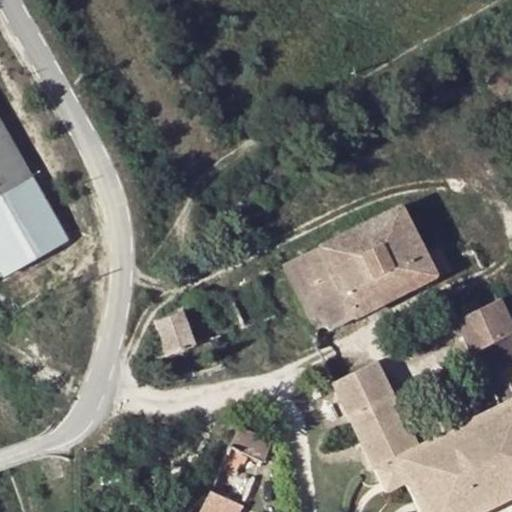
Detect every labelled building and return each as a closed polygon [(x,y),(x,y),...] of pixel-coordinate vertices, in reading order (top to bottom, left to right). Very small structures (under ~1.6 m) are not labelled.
[(0,273),(67,235),(0,119),(0,273)] [(418,242),(400,206),(395,209),(414,244),(418,242)] [(433,281),(414,244),(395,209),(345,234),(380,308),(433,281)] [(380,308),(345,234),(283,266),(303,310),(313,330),(327,324),(331,333),(380,308)] [(418,242),(414,244),(433,281),(437,278),(418,242)] [(511,337),(511,331),(497,302),(456,321),(474,357),(511,337)] [(164,358),(194,348),(181,308),(152,320),(164,358)] [(466,473),(446,434),(416,449),(373,364),(330,386),(384,495),(403,485),(417,511),(488,511),(493,510),(488,500),(472,470),(466,473)] [(511,401),(498,408),(446,434),(466,473),(472,470),(488,500),(493,510),(511,499),(511,401)] [(271,455),(274,441),(242,433),(239,447),(271,455)] [(207,511),(245,511),(249,504),(217,490),(207,511)]
